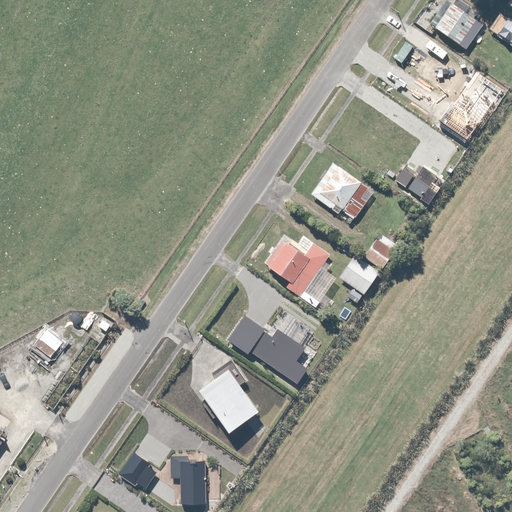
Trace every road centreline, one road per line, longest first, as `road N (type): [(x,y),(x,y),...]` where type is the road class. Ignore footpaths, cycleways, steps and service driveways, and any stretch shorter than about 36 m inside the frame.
road 1 (unclassified): [(380,0),(23,511)]
road 2 (unclassified): [(511,338),(393,511)]
